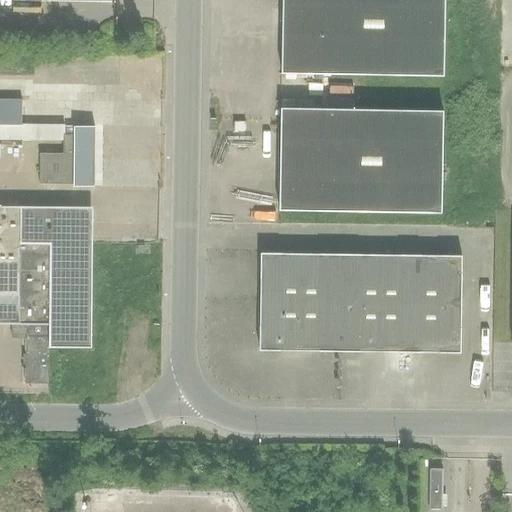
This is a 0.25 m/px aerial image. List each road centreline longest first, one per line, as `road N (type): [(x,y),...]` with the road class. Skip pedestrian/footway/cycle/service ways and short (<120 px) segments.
road 1 (unclassified): [(192,387),(177,316),(191,0)]
road 2 (unclassified): [(192,387),(218,412),(257,422),(511,425)]
road 3 (unclassified): [(0,418),(116,416),(192,387)]
road 4 (unknown): [(511,82),(505,93),(505,189),(511,198)]
